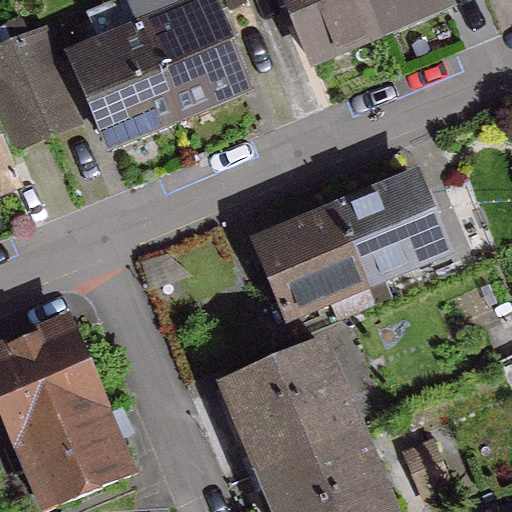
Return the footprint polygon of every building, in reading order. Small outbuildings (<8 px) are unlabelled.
[(151,0),(125,0),(122,1),(173,121),(241,93),(205,8),(163,26),(151,0)] [(282,0),(309,65),(378,36),(362,0),(282,0)] [(362,0),(378,36),(457,4),(455,0),(362,0)] [(106,150),(173,121),(122,1),(98,12),(112,46),(22,84),(45,139),(77,126),(74,120),(90,113),(106,150)] [(0,114),(16,152),(45,139),(22,84),(0,93),(0,114)] [(0,124),(0,196),(26,186),(0,124)] [(439,256),(409,184),(333,216),(371,308),(386,301),(378,282),(439,256)] [(267,308),(279,303),(286,320),(326,304),(334,323),(371,308),(333,216),(256,248),(266,272),(254,277),(267,308)] [(0,354),(0,422),(9,443),(13,453),(15,452),(40,511),(44,511),(126,478),(99,416),(101,415),(64,327),(0,354)] [(353,434),(316,347),(219,388),(256,475),(353,434)] [(385,511),(353,434),(256,475),(271,511),(385,511)] [(429,450),(403,461),(416,493),(443,482),(429,450)]
